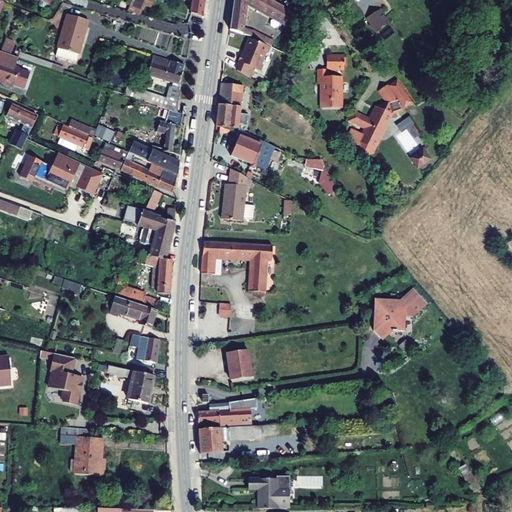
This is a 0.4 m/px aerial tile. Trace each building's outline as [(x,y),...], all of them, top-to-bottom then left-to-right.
[(149,6),(154,8),(157,0),(136,0),(132,11),(145,15),(149,6)] [(197,0),(195,13),(206,17),(208,0),(197,0)] [(237,0),(233,30),(253,36),(282,50),(287,38),(280,35),(277,40),(258,30),(248,27),(252,2),(292,24),(290,30),(298,34),(303,23),(306,24),(310,14),(302,0),(297,13),(273,0),(237,0)] [(378,9),(366,17),(375,31),(387,23),(378,9)] [(63,48),(60,55),(80,61),(82,54),(83,54),(92,20),(72,15),(62,48),(63,48)] [(242,61),(239,69),(251,77),(256,67),(262,70),(265,64),(263,63),(268,52),(270,52),(273,47),(253,38),(246,54),(244,53),(240,60),(242,61)] [(0,79),(6,82),(5,84),(17,89),(24,69),(20,68),(23,57),(0,49),(0,79)] [(344,84),(344,77),(329,77),(329,70),(346,70),(346,55),(328,55),(328,70),(320,70),(320,84),(325,84),(325,95),(323,97),(323,109),(345,108),(345,91),(344,91),(344,84)] [(158,56),(153,75),(177,81),(184,83),(188,66),(158,56)] [(177,81),(176,87),(184,90),(184,83),(177,81)] [(225,83),(220,126),(243,129),(249,132),(249,127),(251,127),(252,114),(244,113),(247,86),(225,83)] [(132,85),(128,95),(161,105),(161,106),(165,108),(172,110),(182,114),(184,90),(176,87),(174,86),(170,98),(159,94),(157,95),(147,91),(147,90),(132,85)] [(403,109),(401,98),(393,85),(383,92),(391,104),(389,104),(396,115),(397,113),(403,109)] [(16,104),(11,115),(37,127),(42,116),(16,104)] [(376,153),(396,115),(389,104),(380,108),(373,121),(362,115),(357,123),(369,130),(362,142),(367,156),(376,153)] [(162,120),(164,121),(170,122),(172,110),(165,108),(162,120)] [(187,115),(182,114),(172,110),(170,122),(164,121),(160,132),(169,135),(167,152),(173,152),(177,153),(181,126),(185,127),(187,115)] [(362,115),(356,112),(351,120),(357,123),(362,115)] [(406,130),(418,122),(413,115),(401,123),(406,130)] [(68,125),(63,136),(93,149),(96,141),(100,143),(101,140),(68,125)] [(260,138),(249,132),(243,129),(240,137),(236,139),(233,148),(234,152),(237,153),(236,156),(267,169),(269,165),(281,169),(284,162),(283,161),(286,154),(259,143),(260,138)] [(20,130),(14,144),(26,150),(33,136),(20,130)] [(139,138),(138,141),(157,150),(159,147),(139,138)] [(123,140),(120,147),(127,150),(133,153),(136,146),(123,140)] [(136,146),(133,153),(139,156),(157,164),(169,169),(182,175),(183,162),(171,156),(157,150),(138,141),(136,146)] [(109,144),(102,161),(124,169),(128,158),(130,159),(133,153),(127,150),(126,151),(109,144)] [(427,161),(432,158),(426,148),(421,152),(427,161)] [(184,156),(177,154),(177,153),(173,152),(171,156),(183,162),(184,156)] [(421,165),(427,161),(421,152),(415,156),(421,165)] [(92,195),(102,174),(58,153),(51,166),(29,155),(19,176),(31,181),(33,178),(43,183),(45,180),(55,185),(54,188),(65,194),(68,187),(75,190),(76,188),(92,195)] [(139,156),(133,153),(130,159),(125,170),(161,186),(169,169),(157,164),(154,171),(136,162),(139,156)] [(305,169),(324,170),(324,160),(306,159),(305,169)] [(108,166),(105,173),(117,178),(119,173),(120,172),(108,166)] [(176,194),(182,175),(169,169),(161,186),(176,194)] [(232,185),(229,185),(227,205),(229,206),(228,220),(247,221),(247,218),(248,205),(251,178),(233,169),(232,185)] [(159,190),(149,211),(151,212),(159,214),(160,212),(158,211),(159,209),(165,194),(159,190)] [(0,204),(9,208),(11,203),(0,198),(0,204)] [(284,200),(283,215),(291,216),(291,201),(284,200)] [(8,210),(33,219),(36,212),(11,203),(9,208),(8,210)] [(248,205),(247,218),(256,219),(258,206),(248,205)] [(135,211),(132,218),(142,222),(141,227),(147,228),(144,243),(157,246),(155,256),(162,259),(170,261),(179,223),(165,220),(166,217),(159,214),(151,212),(149,211),(142,207),(139,213),(135,211)] [(275,260),(276,246),(207,242),(205,274),(216,275),(217,257),(256,259),(254,292),(268,293),(270,260),(275,260)] [(177,262),(170,261),(162,259),(155,256),(147,253),(145,261),(140,259),(139,263),(157,269),(156,288),(163,289),(162,294),(174,295),(177,262)] [(121,274),(115,292),(158,306),(160,300),(150,297),(150,295),(146,292),(131,287),(134,278),(121,274)] [(59,277),(57,283),(67,286),(66,288),(83,294),(86,286),(59,277)] [(377,297),(374,328),(385,337),(392,328),(407,328),(408,308),(410,305),(414,305),(414,301),(415,299),(407,292),(402,299),(377,297)] [(119,297),(113,314),(122,317),(124,313),(146,321),(144,325),(155,329),(161,311),(119,297)] [(225,304),(224,316),(233,316),(234,304),(225,304)] [(137,335),(129,370),(157,376),(158,371),(137,365),(138,360),(160,364),(164,340),(137,335)] [(116,339),(114,352),(120,354),(123,341),(116,339)] [(253,348),(231,352),(236,380),(258,376),(253,348)] [(79,359),(58,354),(54,371),(57,372),(53,388),(68,392),(66,400),(68,403),(82,407),(84,395),(82,394),(85,382),(82,377),(75,376),(79,359)] [(0,388),(15,387),(15,379),(13,379),(12,373),(14,373),(13,358),(0,358),(0,388)] [(113,367),(112,374),(137,380),(133,400),(152,405),(159,377),(157,376),(129,370),(113,367)] [(234,411),(202,412),(203,425),(224,424),(224,429),(263,426),(261,399),(233,404),(234,411)] [(224,429),(203,430),(204,455),(227,454),(226,442),(267,440),(266,437),(286,436),(286,425),(263,426),(224,429)] [(286,425),(286,436),(294,435),(294,425),(286,425)] [(66,428),(65,444),(82,446),(80,475),(105,477),(106,459),(108,439),(97,438),(97,431),(66,428)] [(469,466),(463,470),(477,493),(484,489),(469,466)] [(295,509),(296,478),(282,477),(282,480),(252,479),(252,490),(262,490),(262,509),(295,509)]
